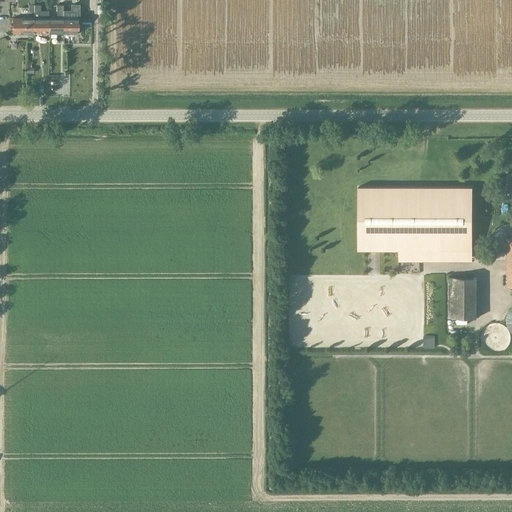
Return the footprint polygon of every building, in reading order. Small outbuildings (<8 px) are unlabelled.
[(63,18),(63,33),(77,33),(78,33),(78,18),(85,18),(85,5),(78,5),(78,4),(73,4),(73,18),(63,18)] [(49,18),(49,10),(40,10),(40,5),(34,5),(34,12),(34,18),(34,33),(49,33),(49,18)] [(63,18),(63,5),(57,5),(57,18),(49,18),(49,33),(63,33),(63,18)] [(34,18),(20,18),(19,18),(13,18),(13,34),(13,33),(34,33),(34,18)] [(471,187),(358,187),(358,250),(399,250),(399,260),(441,260),(441,250),(471,250),(471,187)] [(477,318),(477,277),(448,277),(448,318),(477,318)]
